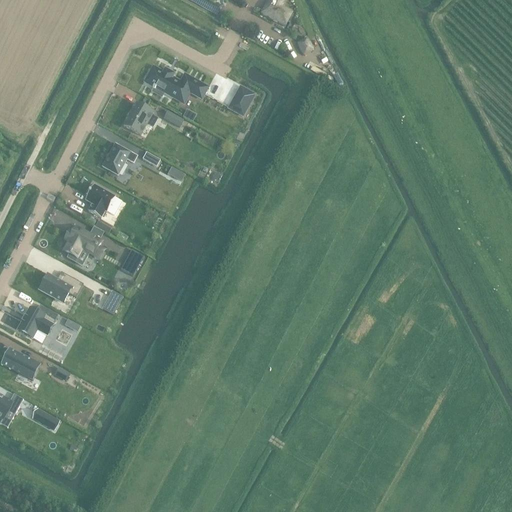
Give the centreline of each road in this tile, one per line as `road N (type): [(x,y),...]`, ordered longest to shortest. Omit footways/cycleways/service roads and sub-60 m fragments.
road 1 (track): [(511,349),(338,0)]
road 2 (unclassified): [(50,182),(114,58),(134,37),(150,33),(215,61),(234,34)]
